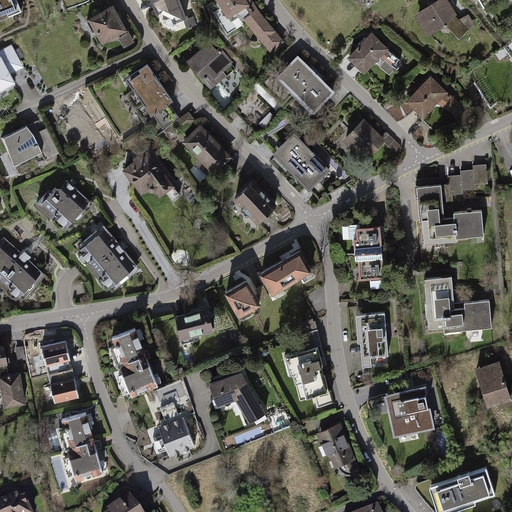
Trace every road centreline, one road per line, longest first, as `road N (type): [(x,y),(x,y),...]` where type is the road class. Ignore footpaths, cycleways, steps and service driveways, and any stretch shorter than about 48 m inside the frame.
road 1 (residential): [(315,220),(359,431),(407,511)]
road 2 (residential): [(128,0),(170,65),(315,220)]
road 3 (residential): [(315,220),(184,293),(84,314)]
road 4 (residential): [(180,511),(121,444),(101,396),(84,314)]
road 5 (residential): [(421,161),(277,0)]
road 6 (residential): [(421,161),(315,220)]
